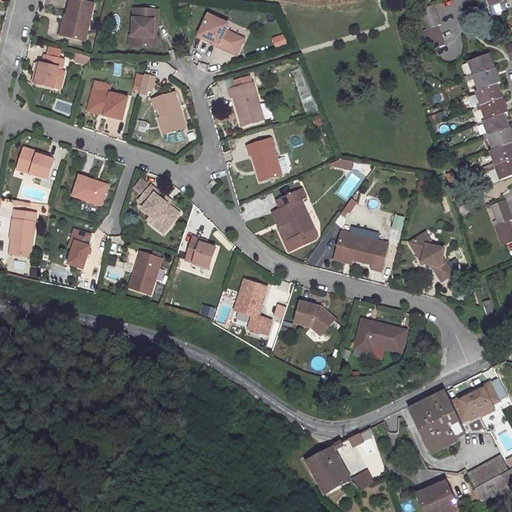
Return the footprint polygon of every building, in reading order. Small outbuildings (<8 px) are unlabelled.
[(96,3),(84,0),(72,0),(69,15),(72,15),(68,36),(87,40),(96,3)] [(486,0),(489,6),(490,10),(505,4),(503,0),(486,0)] [(434,5),(420,11),(422,17),(436,12),(434,5)] [(160,9),(136,8),(134,35),(134,36),(137,36),(136,45),(158,47),(158,37),(157,37),(155,36),(156,20),(158,20),(159,20),(160,9)] [(436,12),(422,17),(424,24),(439,18),(436,12)] [(69,15),(67,14),(63,35),(68,36),(72,15),(69,15)] [(229,24),(209,14),(200,34),(219,43),(218,46),(237,55),(245,39),(226,30),(229,24)] [(439,18),(424,24),(427,30),(438,26),(441,25),(439,18)] [(427,30),(423,32),(425,38),(440,33),(438,26),(427,30)] [(440,33),(425,38),(428,44),(442,39),(440,33)] [(219,43),(200,34),(199,37),(218,46),(219,43)] [(442,39),(428,44),(431,51),(445,45),(442,39)] [(490,54),(468,62),(473,74),(469,75),(471,78),(495,69),(490,54)] [(66,60),(46,55),(44,63),(42,63),(37,83),(55,88),(55,87),(60,70),(60,68),(63,68),(66,60)] [(495,69),(471,78),(472,81),(475,79),(479,90),(497,84),(500,83),(495,69)] [(55,87),(61,88),(66,71),(60,70),(55,87)] [(156,77),(146,75),(141,94),(150,96),(150,93),(152,93),(156,77)] [(253,83),(229,90),(232,98),(234,97),(238,111),(241,110),(246,126),(264,120),(253,83)] [(479,90),(476,92),(480,103),(476,104),(478,107),(502,98),(497,84),(479,90)] [(130,98),(95,88),(89,109),(106,113),(105,115),(124,120),(130,98)] [(175,92),(156,98),(159,108),(162,117),(159,118),(164,134),(186,128),(180,109),(179,110),(177,106),(179,105),(175,92)] [(502,98),(478,107),(473,109),(478,123),(483,122),(504,114),(508,112),(502,98)] [(504,114),(483,122),(487,133),(483,134),(485,137),(510,128),(504,114)] [(511,134),(510,128),(485,137),(486,140),(490,139),(494,150),(511,143),(511,134)] [(272,139),(248,146),(250,156),(253,155),(261,181),(282,175),(272,139)] [(494,150),(490,151),(495,163),(491,164),(492,167),(511,159),(511,144),(511,143),(494,150)] [(35,151),(26,147),(19,168),(50,179),(56,160),(39,154),(35,153),(35,151)] [(511,159),(492,167),(494,170),(497,169),(501,180),(511,175),(511,159)] [(109,185),(81,175),(74,196),(103,205),(109,185)] [(143,178),(135,188),(141,194),(150,184),(143,178)] [(168,229),(180,214),(169,204),(167,206),(164,203),(165,201),(158,196),(156,194),(159,191),(152,186),(140,200),(146,205),(143,209),(152,216),(153,215),(157,218),(156,219),(168,229)] [(292,240),(315,230),(302,201),(307,198),(303,190),(277,201),(281,210),(278,210),(285,226),(292,240)] [(505,200),(491,205),(493,212),(507,206),(505,200)] [(507,206),(493,212),(496,218),(510,213),(507,206)] [(14,255),(31,257),(38,213),(17,210),(16,219),(14,219),(11,239),(13,240),(16,240),(14,255)] [(285,226),(278,210),(273,213),(280,228),(285,226)] [(510,213),(496,218),(497,221),(498,225),(509,221),(511,220),(510,213)] [(168,229),(156,219),(153,223),(165,233),(168,229)] [(498,225),(495,226),(497,232),(511,227),(509,221),(498,225)] [(511,229),(511,227),(497,232),(500,239),(511,234),(511,229)] [(74,249),(70,264),(84,269),(92,247),(89,246),(92,236),(76,230),(72,241),(77,242),(74,249)] [(371,270),(382,273),(389,245),(342,233),(336,257),(353,261),(372,266),(371,270)] [(422,237),(427,245),(434,247),(426,234),(422,237)] [(511,234),(500,239),(502,246),(511,241),(511,234)] [(431,266),(442,284),(454,276),(443,259),(444,251),(444,250),(434,247),(427,245),(422,237),(410,244),(420,260),(427,262),(427,265),(431,266)] [(194,238),(186,261),(210,269),(217,249),(206,245),(201,244),(202,241),(194,238)] [(130,289),(151,295),(163,260),(142,253),(139,261),(142,261),(137,275),(135,274),(130,289)] [(336,257),(335,261),(352,265),(353,261),(336,257)] [(268,289),(246,281),(235,312),(253,318),(248,330),(267,337),(272,322),(258,317),(268,289)] [(490,300),(483,303),(486,314),(494,312),(490,300)] [(317,308),(301,303),(295,324),(312,328),(321,337),(335,321),(328,314),(324,318),(319,313),(316,313),(317,308)] [(215,309),(202,305),(199,314),(212,318),(215,309)] [(322,309),(317,308),(316,313),(319,313),(324,318),(328,314),(322,309)] [(372,346),(401,353),(406,332),(374,324),(373,327),(361,324),(357,342),(372,346)] [(370,353),(372,346),(357,342),(355,349),(370,353)] [(450,402),(461,423),(469,419),(471,421),(480,416),(478,413),(492,406),(491,404),(499,400),(490,382),(482,386),(483,389),(460,399),(459,397),(450,402)] [(444,391),(410,408),(433,455),(458,442),(457,438),(466,433),(461,423),(450,402),(444,391)] [(493,410),(492,406),(478,413),(480,416),(493,410)] [(360,434),(349,439),(353,447),(364,442),(360,434)] [(323,453),(306,461),(324,494),(350,480),(334,447),(323,453)] [(500,456),(467,473),(475,489),(487,482),(495,478),(509,471),(500,456)] [(511,476),(509,471),(495,478),(503,493),(509,491),(511,489),(511,476)] [(495,478),(487,482),(495,496),(503,493),(495,478)] [(445,480),(432,486),(433,488),(418,494),(425,511),(454,511),(460,510),(445,480)] [(487,482),(475,489),(481,502),(495,496),(487,482)]
